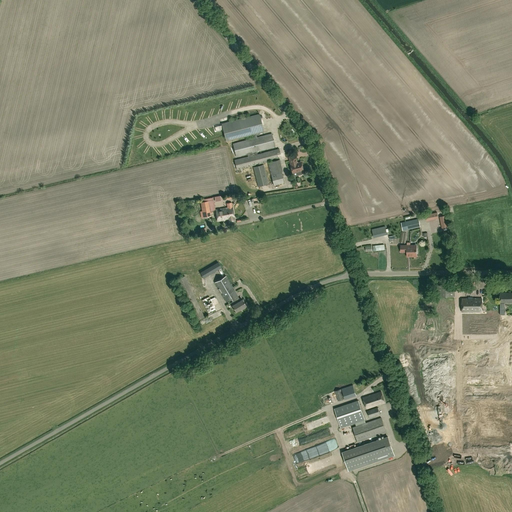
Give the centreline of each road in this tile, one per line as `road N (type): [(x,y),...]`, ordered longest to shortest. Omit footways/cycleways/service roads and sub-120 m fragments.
road 1 (unclassified): [(0,464),(314,285),(355,274)]
road 2 (unclassified): [(355,274),(308,138),(197,0)]
road 3 (unclassified): [(436,511),(355,274)]
road 4 (unclassified): [(355,274),(511,273)]
